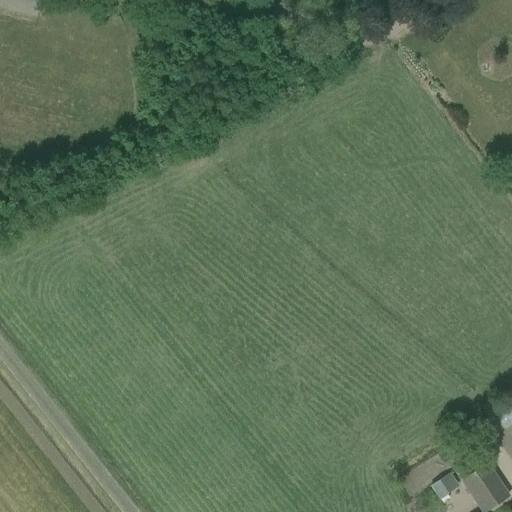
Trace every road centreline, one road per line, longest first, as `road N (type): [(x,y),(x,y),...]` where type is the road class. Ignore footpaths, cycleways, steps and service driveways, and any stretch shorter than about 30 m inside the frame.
road 1 (track): [(456,0),(367,43),(169,0)]
road 2 (unknown): [(123,511),(0,350)]
